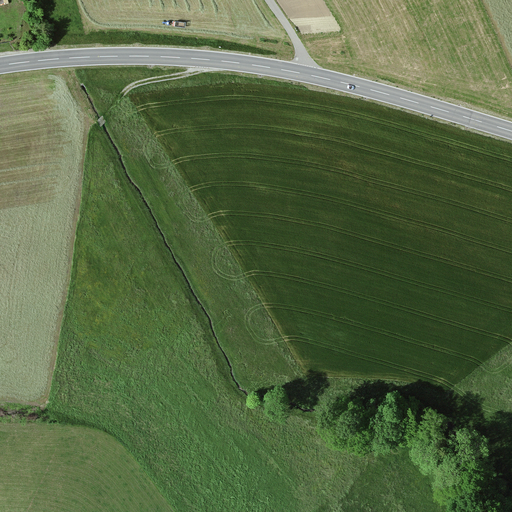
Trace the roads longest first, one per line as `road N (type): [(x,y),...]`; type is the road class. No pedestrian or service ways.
road 1 (secondary): [(0,65),(111,54),(214,59),(317,75),(511,131)]
road 2 (track): [(214,59),(129,87),(87,139)]
